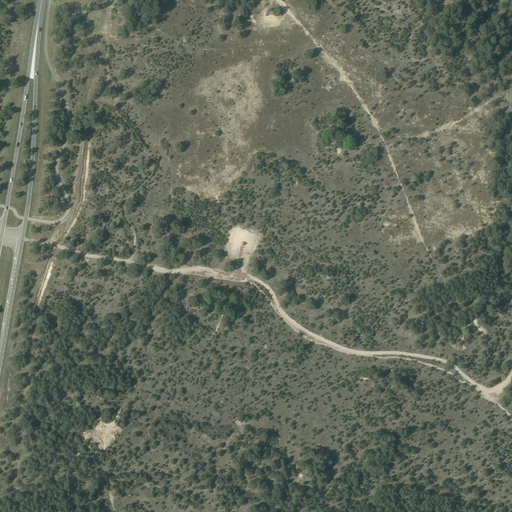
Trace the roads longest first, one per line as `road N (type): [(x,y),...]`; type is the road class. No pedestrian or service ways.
road 1 (track): [(132,262),(251,277),(317,338),(356,352),(448,362),(511,418)]
road 2 (primary): [(22,239),(36,37)]
road 3 (primary): [(36,37),(1,235)]
road 4 (primary): [(0,366),(22,239)]
